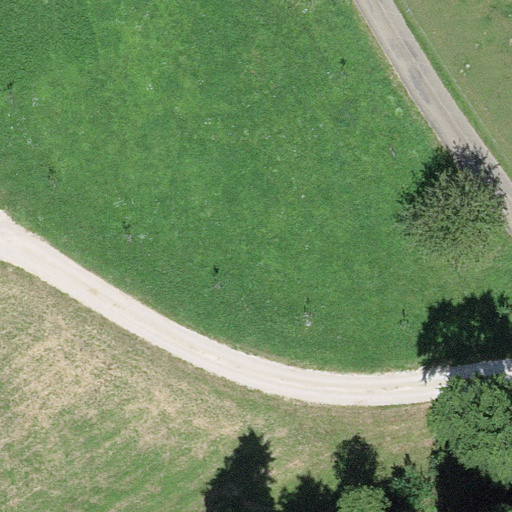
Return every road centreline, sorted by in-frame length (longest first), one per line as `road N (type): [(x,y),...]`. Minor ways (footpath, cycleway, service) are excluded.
road 1 (track): [(511,385),(486,380),(380,397),(266,383),(149,338),(69,276),(0,250)]
road 2 (unclassified): [(362,0),(429,121),(511,218)]
